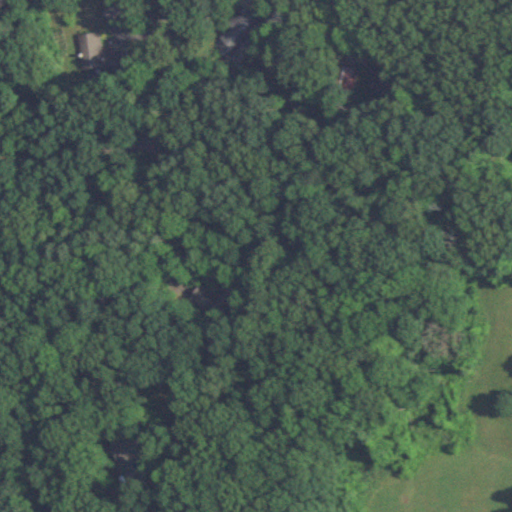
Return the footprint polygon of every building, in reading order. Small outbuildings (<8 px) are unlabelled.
[(272,0),(258,0),(249,11),(242,6),(230,20),(234,24),(223,36),(226,39),(219,47),(232,58),(255,31),(260,34),(265,28),(260,24),(277,4),(272,0)] [(131,20),(130,1),(109,2),(111,21),(131,20)] [(108,75),(132,72),(129,51),(109,53),(106,31),(82,35),(87,70),(107,67),(108,75)] [(376,62),(369,90),(392,96),(399,68),(376,62)] [(208,285),(199,298),(236,324),(258,292),(235,275),(222,294),(208,285)]
